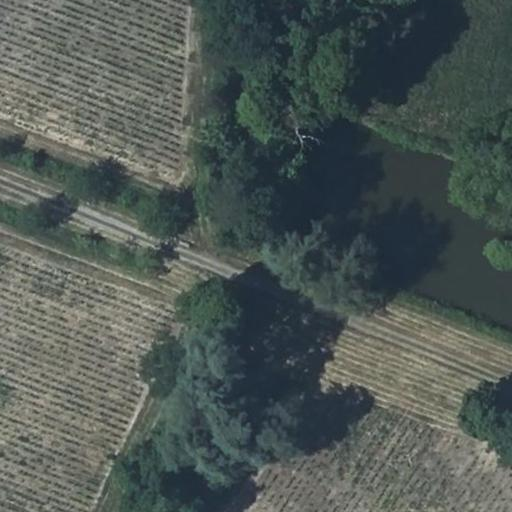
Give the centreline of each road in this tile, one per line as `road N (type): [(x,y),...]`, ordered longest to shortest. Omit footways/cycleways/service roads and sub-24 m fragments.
road 1 (residential): [(0,179),(511,381)]
road 2 (track): [(214,263),(197,339),(112,511)]
road 3 (track): [(214,263),(204,216),(210,0)]
